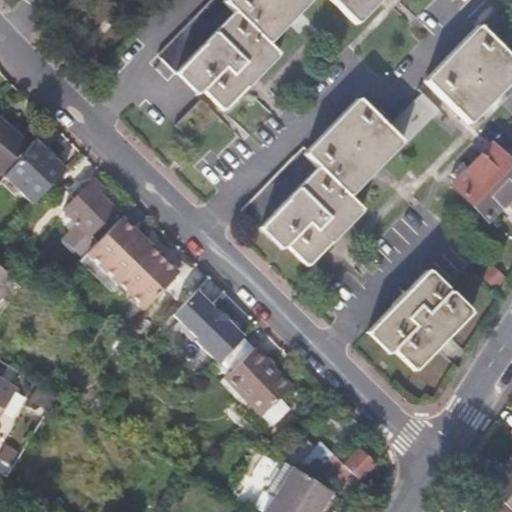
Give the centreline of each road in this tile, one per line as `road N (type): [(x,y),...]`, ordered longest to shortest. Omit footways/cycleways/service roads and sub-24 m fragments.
road 1 (residential): [(0,34),(431,463)]
road 2 (residential): [(511,345),(431,463)]
